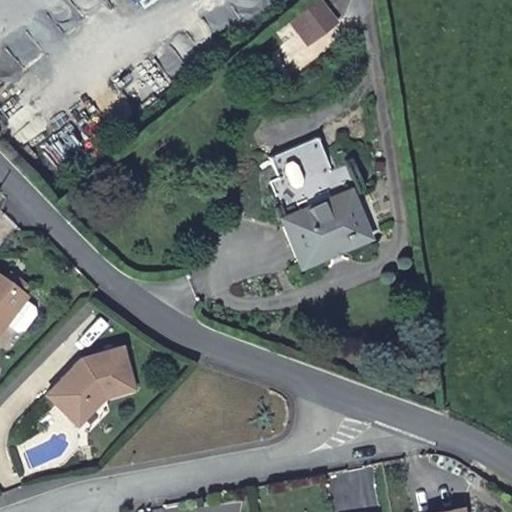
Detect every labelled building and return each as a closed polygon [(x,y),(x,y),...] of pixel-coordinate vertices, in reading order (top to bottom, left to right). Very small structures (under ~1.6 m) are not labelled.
[(321,0),(308,0),(287,19),(288,19),(309,43),(337,18),(321,0)] [(317,136),(270,154),(279,178),(326,158),(317,136)] [(279,215),(300,266),(369,238),(348,187),(279,215)] [(25,309),(27,306),(0,286),(0,347),(9,334),(21,341),(28,340),(38,324),(37,317),(25,309)] [(51,404),(82,434),(100,415),(95,411),(103,403),(108,407),(137,399),(125,357),(85,369),(51,404)] [(95,411),(100,415),(108,407),(103,403),(95,411)]
